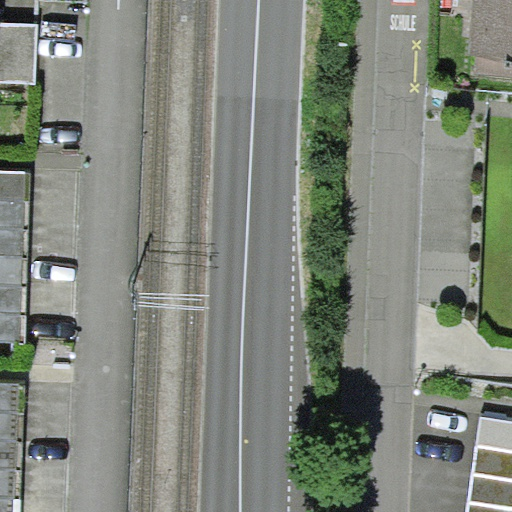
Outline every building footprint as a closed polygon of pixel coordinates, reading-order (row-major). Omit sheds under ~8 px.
[(511,0),(477,0),(471,68),(511,71),(511,0)] [(28,24),(0,22),(0,81),(26,82),(28,24)] [(0,172),(0,344),(15,345),(22,173),(0,172)] [(9,511),(14,388),(0,387),(0,511),(9,511)] [(511,420),(477,416),(473,444),(511,449),(511,420)] [(511,449),(473,444),(469,473),(511,478),(511,449)] [(511,478),(469,473),(464,501),(511,507),(511,478)] [(511,511),(511,507),(464,501),(462,511),(511,511)]
